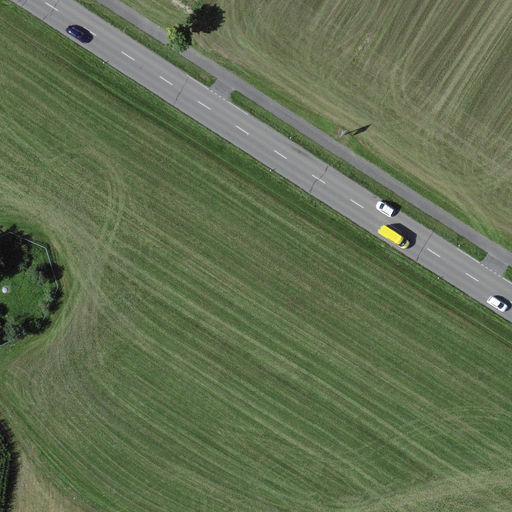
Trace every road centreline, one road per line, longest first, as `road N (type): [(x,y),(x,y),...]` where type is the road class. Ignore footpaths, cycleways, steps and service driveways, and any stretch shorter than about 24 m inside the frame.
road 1 (secondary): [(511,303),(40,0)]
road 2 (track): [(94,511),(56,484),(0,415)]
